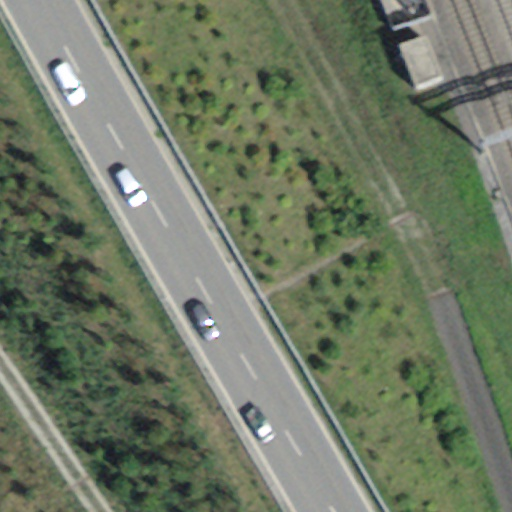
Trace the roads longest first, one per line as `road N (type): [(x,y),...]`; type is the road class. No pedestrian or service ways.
road 1 (primary): [(338,511),(40,0)]
road 2 (track): [(285,0),(441,294),(511,491)]
road 3 (track): [(103,511),(0,363)]
